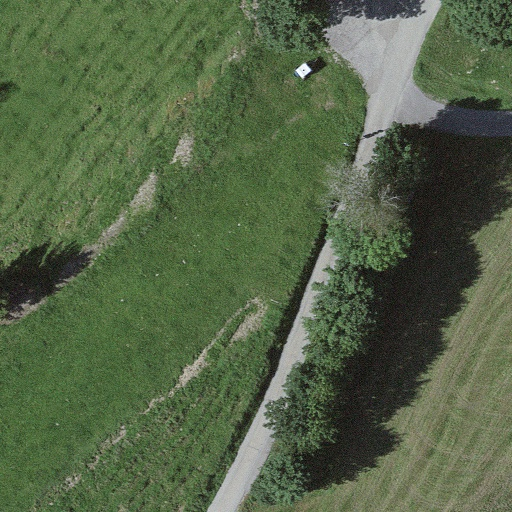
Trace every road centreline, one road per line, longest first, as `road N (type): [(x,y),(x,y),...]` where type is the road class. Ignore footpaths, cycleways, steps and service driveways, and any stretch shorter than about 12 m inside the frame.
road 1 (residential): [(387,95),(291,366),(222,511)]
road 2 (residential): [(387,95),(438,120),(511,125)]
